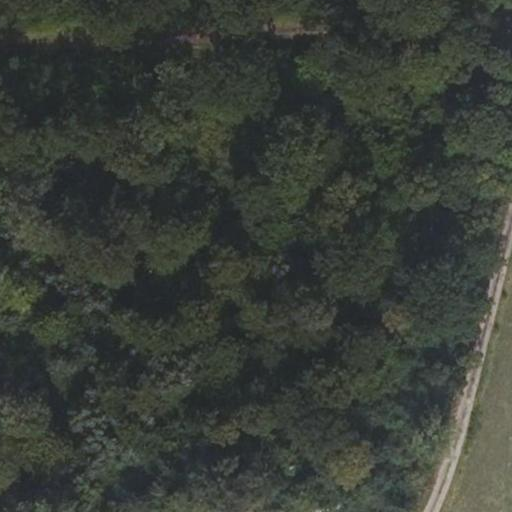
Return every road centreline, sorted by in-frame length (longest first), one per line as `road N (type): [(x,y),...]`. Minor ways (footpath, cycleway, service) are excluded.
road 1 (track): [(511,16),(0,40)]
road 2 (track): [(428,511),(453,458),(511,229)]
